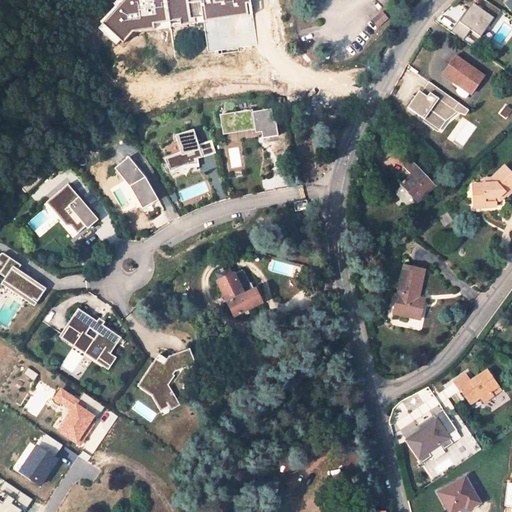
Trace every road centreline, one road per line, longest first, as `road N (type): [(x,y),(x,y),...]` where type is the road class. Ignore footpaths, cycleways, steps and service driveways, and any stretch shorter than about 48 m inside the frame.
road 1 (residential): [(438,0),(358,127),(334,224),(399,511)]
road 2 (unknown): [(337,197),(221,223),(95,289)]
road 3 (track): [(337,197),(302,160),(274,0)]
